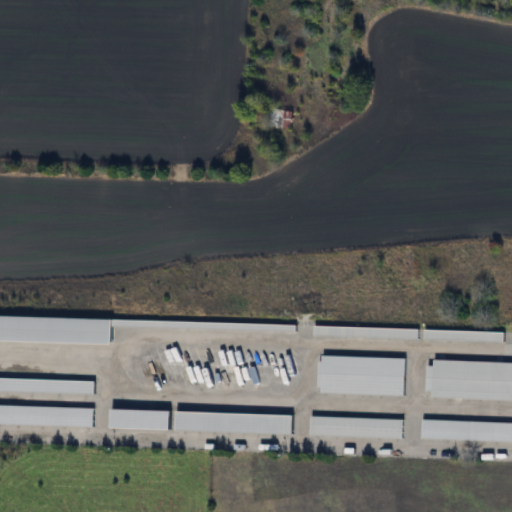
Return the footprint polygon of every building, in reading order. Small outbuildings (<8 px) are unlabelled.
[(293,111),(289,129),(267,125),(270,107),(293,111)] [(0,316),(113,318),(113,344),(0,341),(0,316)] [(314,326),(416,328),(416,338),(313,336),(314,326)] [(504,332),(504,341),(423,339),(424,329),(504,332)] [(404,395),(318,393),(319,355),(405,357),(404,395)] [(511,398),(429,397),(430,359),(511,360),(511,398)] [(402,438),(310,435),(310,416),(402,418),(402,438)] [(511,441),(421,439),(421,420),(511,421),(511,441)]
